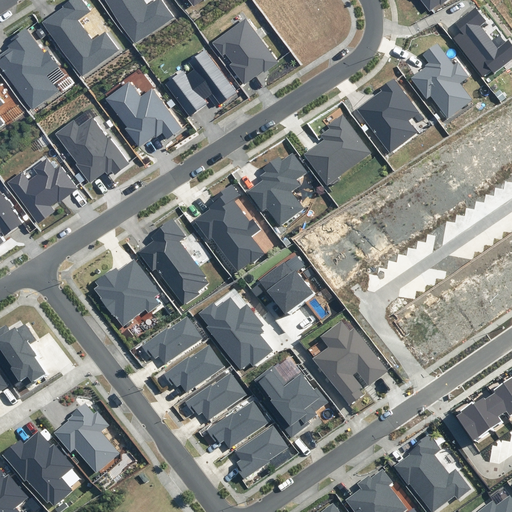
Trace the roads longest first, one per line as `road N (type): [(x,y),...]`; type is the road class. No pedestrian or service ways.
road 1 (residential): [(368,0),(366,49),(344,67),(35,268)]
road 2 (unknown): [(434,391),(368,303),(511,206)]
road 3 (residential): [(221,511),(105,361)]
road 4 (residential): [(261,511),(407,409)]
road 5 (unknown): [(407,409),(511,338)]
road 6 (residential): [(0,426),(105,361)]
road 7 (unknown): [(434,391),(491,471),(511,458)]
